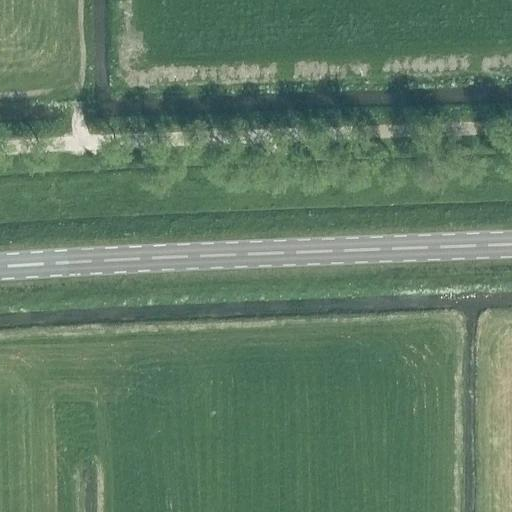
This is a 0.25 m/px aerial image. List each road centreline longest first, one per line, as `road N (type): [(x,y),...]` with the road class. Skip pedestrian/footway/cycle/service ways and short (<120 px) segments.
road 1 (primary): [(0,268),(511,245)]
road 2 (unclassified): [(0,149),(511,127)]
